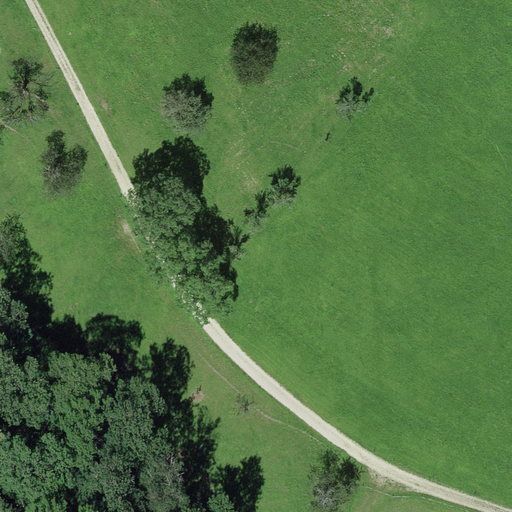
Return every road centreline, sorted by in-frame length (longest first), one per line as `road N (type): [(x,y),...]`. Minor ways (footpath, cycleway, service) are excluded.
road 1 (track): [(392,467),(309,423),(212,336),(30,0)]
road 2 (track): [(392,467),(511,511)]
